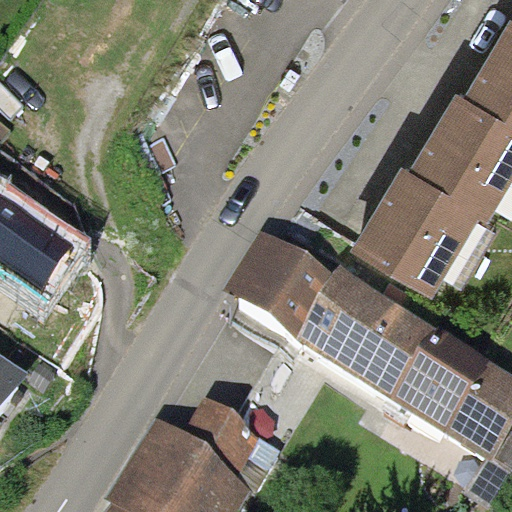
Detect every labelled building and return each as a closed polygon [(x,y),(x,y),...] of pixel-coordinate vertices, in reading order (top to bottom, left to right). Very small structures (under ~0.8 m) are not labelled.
[(511,30),(493,62),(472,95),(511,119),(511,30)] [(511,119),(472,95),(465,91),(439,134),(418,169),(486,210),(497,217),(511,192),(511,119)] [(418,169),(412,166),(388,204),(361,248),(437,295),(486,210),(418,169)] [(79,245),(0,191),(0,263),(45,294),(79,245)] [(429,357),(265,251),(226,311),(391,417),(429,357)] [(511,447),(511,410),(429,357),(391,417),(491,481),(511,447)] [(0,447),(33,399),(0,377),(0,447)] [(241,511),(270,471),(211,430),(186,465),(159,447),(113,511),(241,511)]
